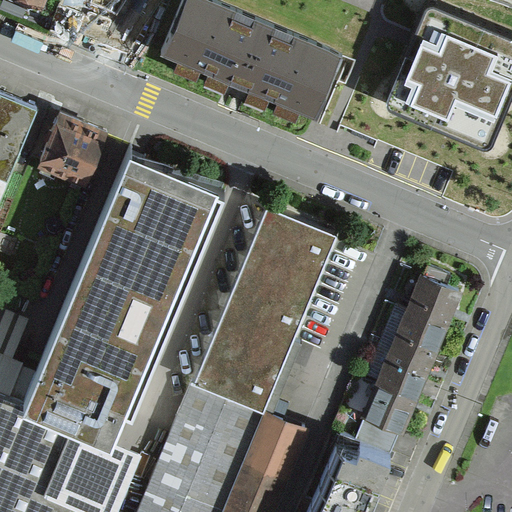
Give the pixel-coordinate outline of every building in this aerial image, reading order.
[(50,0),(24,0),(26,6),(36,10),(41,7),(46,9),(50,0)] [(148,0),(75,0),(73,8),(91,15),(90,18),(135,36),(148,0)] [(341,60),(196,0),(189,0),(166,54),(181,60),(177,69),(219,86),(223,79),(258,93),(255,101),(297,119),(300,111),(317,118),(341,60)] [(498,57),(433,30),(426,47),(420,45),(405,81),(417,86),(408,107),(447,123),(456,101),(496,118),(511,82),(491,73),(498,57)] [(0,86),(0,384),(28,395),(54,327),(0,305),(0,217),(9,196),(44,102),(0,86)] [(65,108),(42,163),(92,184),(115,129),(65,108)] [(146,147),(39,403),(132,442),(239,186),(146,147)] [(342,234),(274,205),(199,383),(193,380),(137,511),(271,511),(306,429),(267,413),(342,234)] [(426,272),(412,307),(452,324),(467,288),(426,272)] [(412,307),(398,342),(438,359),(452,324),(412,307)] [(398,342),(382,379),(423,395),(438,359),(398,342)] [(382,379),(367,416),(408,432),(423,395),(382,379)] [(84,511),(45,496),(76,420),(0,389),(0,511),(84,511)] [(76,423),(49,496),(91,511),(125,511),(149,450),(76,423)] [(364,440),(334,511),(393,511),(414,460),(364,440)]
